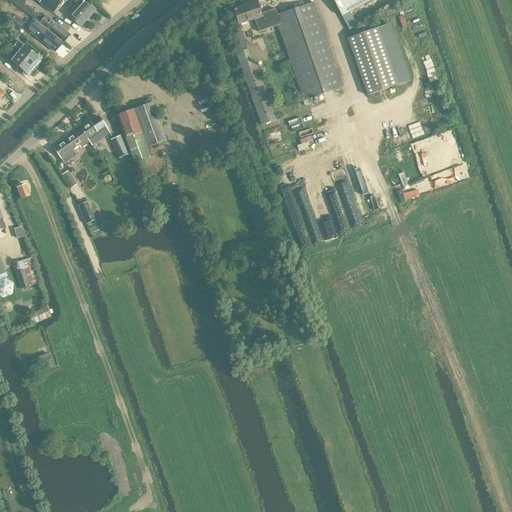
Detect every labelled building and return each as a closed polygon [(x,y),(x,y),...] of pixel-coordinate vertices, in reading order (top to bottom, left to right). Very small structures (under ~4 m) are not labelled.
[(9,0),(23,10),(33,18),(35,20),(63,43),(70,35),(46,15),(44,17),(34,14),(35,10),(24,7),(26,1),(24,0),(9,0)] [(57,0),(41,0),(39,3),(53,13),(61,3),(57,0)] [(79,6),(69,17),(80,27),(83,24),(96,10),(84,0),(83,2),(80,0),(79,0),(77,4),(79,6)] [(259,33),(278,26),(274,16),(278,15),(275,8),(261,14),(256,0),(243,5),(243,6),(233,9),(239,24),(254,19),(259,33)] [(332,0),(349,30),(357,26),(349,12),(371,0),(332,0)] [(314,2),(278,15),(274,16),(278,26),(283,42),(286,49),(304,100),(343,87),(314,2)] [(19,30),(25,23),(14,15),(13,17),(8,13),(4,19),(19,30)] [(33,18),(27,26),(29,28),(27,30),(55,52),(63,43),(35,20),(33,18)] [(377,29),(348,39),(367,96),(397,85),(377,29)] [(237,52),(246,49),(240,32),(231,35),(237,52)] [(11,60),(10,61),(25,73),(26,72),(27,73),(38,60),(37,59),(38,58),(23,45),(23,46),(17,41),(12,47),(18,52),(11,60)] [(261,125),(276,119),(256,63),(252,64),(247,49),(235,53),(261,125)] [(152,102),(134,109),(116,116),(133,163),(151,157),(147,148),(166,141),(152,102)] [(89,142),(92,145),(101,139),(110,133),(105,126),(98,116),(80,129),(89,142)] [(81,148),(89,142),(91,146),(92,145),(89,142),(80,129),(53,148),(64,164),(76,155),(72,150),(79,145),(81,148)] [(128,154),(120,135),(110,139),(119,158),(128,154)] [(77,184),(69,173),(68,171),(62,175),(71,188),(77,184)] [(25,185),(17,188),(21,199),(30,195),(25,185)] [(85,224),(94,220),(87,201),(77,205),(85,224)] [(13,229),(15,237),(16,239),(25,236),(22,226),(13,229)] [(33,267),(30,258),(16,262),(18,267),(13,268),(20,289),(37,283),(33,267)] [(0,296),(2,299),(12,294),(13,283),(5,278),(7,277),(0,260),(0,296)] [(28,314),(32,324),(33,325),(51,317),(48,309),(47,306),(28,314)] [(30,360),(35,373),(54,365),(49,353),(30,360)]
